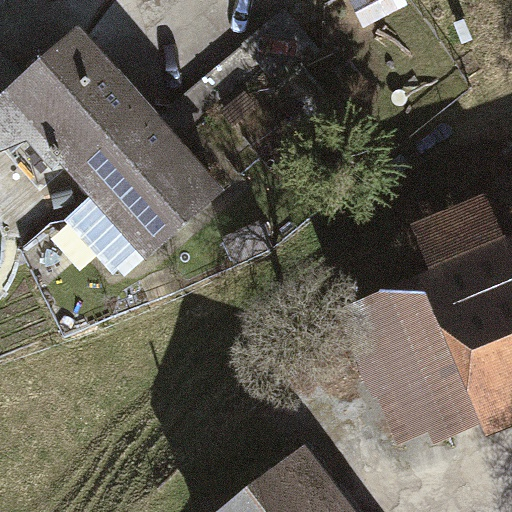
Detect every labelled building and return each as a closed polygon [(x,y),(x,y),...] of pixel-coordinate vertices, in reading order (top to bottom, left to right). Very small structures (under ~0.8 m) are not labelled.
[(407,0),(349,0),(364,27),(409,3),(407,0)] [(278,85),(320,50),(284,7),(242,43),(278,85)] [(144,256),(222,187),(127,80),(75,22),(0,88),(0,147),(0,148),(21,130),(52,165),(59,159),(90,194),(65,216),(114,271),(138,250),(144,256)] [(221,109),(235,126),(259,105),(249,93),(245,88),(221,109)] [(430,271),(337,307),(395,454),(481,420),(484,428),(511,416),(511,237),(509,239),(489,189),(410,220),(430,271)] [(259,219),(220,235),(232,263),(271,247),(259,219)] [(355,511),(302,443),(212,511),(355,511)]
